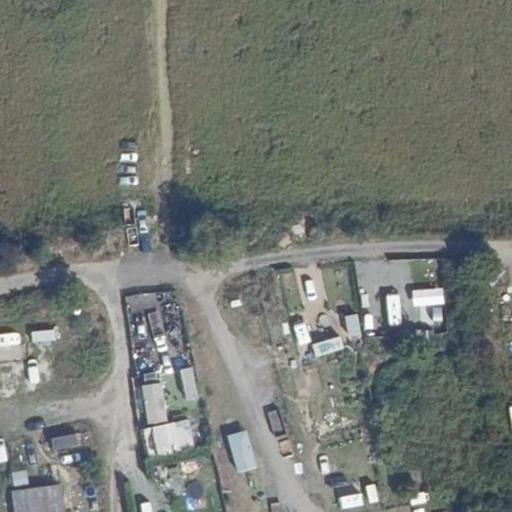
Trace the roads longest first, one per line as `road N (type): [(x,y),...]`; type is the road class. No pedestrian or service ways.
road 1 (track): [(511,247),(348,249),(160,266),(0,292)]
road 2 (track): [(160,266),(169,161),(159,0)]
